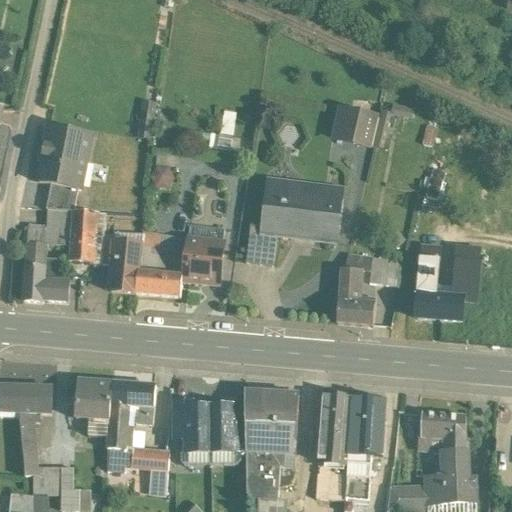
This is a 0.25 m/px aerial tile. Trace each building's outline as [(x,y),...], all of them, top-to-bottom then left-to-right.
[(144,105),(139,141),(149,142),(154,106),(144,105)] [(361,117),(334,111),(325,145),(366,155),(375,121),(361,117)] [(222,150),(236,153),(242,118),(228,116),(222,150)] [(391,124),(379,121),(372,149),(384,152),(391,124)] [(90,140),(49,132),(39,186),(51,188),(78,193),(80,194),(90,140)] [(178,189),(176,167),(160,169),(163,191),(178,189)] [(308,189),(269,184),(263,231),(277,233),(277,237),(279,237),(314,242),(314,245),(334,247),(336,231),(338,231),(341,201),(307,197),(308,189)] [(78,193),(51,188),(46,213),(74,216),(78,193)] [(74,216),(48,214),(46,231),(68,233),(68,232),(73,232),(74,216)] [(96,217),(74,216),(72,250),(71,266),(93,267),(96,217)] [(105,218),(96,217),(93,267),(93,268),(100,268),(102,239),(104,239),(105,218)] [(46,231),(28,230),(27,246),(47,248),(72,250),(73,232),(68,232),(68,233),(46,231)] [(263,231),(250,230),(246,267),(274,270),(279,237),(277,237),(277,233),(263,231)] [(143,239),(114,237),(114,239),(115,239),(115,248),(142,249),(143,239)] [(161,240),(144,238),(143,239),(142,249),(159,252),(161,240)] [(104,239),(102,239),(100,268),(112,269),(113,248),(115,248),(115,239),(114,239),(104,239)] [(186,242),(161,240),(159,252),(158,257),(185,261),(187,244),(186,244),(186,242)] [(223,248),(187,244),(185,261),(183,277),(182,283),(218,288),(223,248)] [(55,286),(44,285),(45,266),(47,248),(27,246),(23,305),(42,307),(42,305),(68,307),(69,287),(55,286)] [(115,248),(113,248),(112,269),(111,295),(136,297),(139,272),(142,249),(115,248)] [(440,253),(423,252),(422,264),(438,265),(440,253)] [(401,266),(373,262),(369,287),(397,290),(401,266)] [(438,265),(422,264),(417,321),(433,323),(435,302),(438,265)] [(56,266),(45,266),(44,285),(55,286),(56,266)] [(477,268),(456,267),(453,303),(463,304),(463,305),(474,306),(477,268)] [(139,272),(136,297),(180,301),(182,283),(183,277),(139,272)] [(361,275),(345,273),(340,292),(337,328),(373,331),(375,310),(359,308),(361,275)] [(453,303),(435,302),(433,323),(461,325),(463,305),(463,304),(453,303)] [(112,388),(93,386),(93,389),(78,388),(76,422),(110,424),(112,388)] [(156,391),(112,388),(110,424),(108,453),(107,475),(125,476),(125,470),(132,471),(134,453),(132,452),(133,433),(133,432),(134,431),(128,431),(130,409),(137,409),(136,427),(152,429),(156,391)] [(53,392),(1,390),(0,405),(0,415),(20,416),(24,429),(23,456),(25,480),(38,479),(35,426),(39,426),(40,418),(51,418),(53,392)] [(299,399),(245,397),(246,457),(247,470),(280,471),(295,472),(299,399)] [(352,403),(323,401),(318,466),(348,468),(349,460),(349,459),(353,403),(352,403)] [(385,405),(353,403),(349,459),(371,461),(381,461),(385,405)] [(227,411),(210,411),(211,457),(234,457),(233,405),(227,406),(227,411)] [(246,405),(233,405),(234,457),(246,457),(246,405)] [(187,440),(186,406),(174,406),(174,440),(187,440)] [(210,411),(193,412),(193,406),(186,406),(187,440),(187,458),(211,457),(210,411)] [(466,420),(422,417),(421,438),(419,438),(418,452),(445,454),(445,459),(443,459),(443,480),(444,507),(446,507),(447,507),(464,506),(476,506),(475,485),(468,485),(466,420)] [(169,456),(134,453),(132,471),(152,473),(151,478),(167,480),(169,456)] [(371,461),(349,459),(349,460),(348,468),(370,469),(371,461)] [(348,468),(318,466),(316,502),(344,504),(348,468)] [(280,471),(247,470),(247,502),(258,502),(278,504),(280,471)] [(61,471),(48,471),(48,498),(61,498),(61,471)] [(73,472),(61,471),(61,498),(61,511),(79,511),(79,493),(73,493),(73,472)] [(444,507),(443,480),(426,480),(426,492),(390,493),(387,511),(428,511),(428,508),(446,508),(446,507),(444,507)] [(33,511),(33,499),(11,497),(9,511),(33,511)] [(287,511),(288,504),(278,504),(258,502),(257,511),(287,511)]
